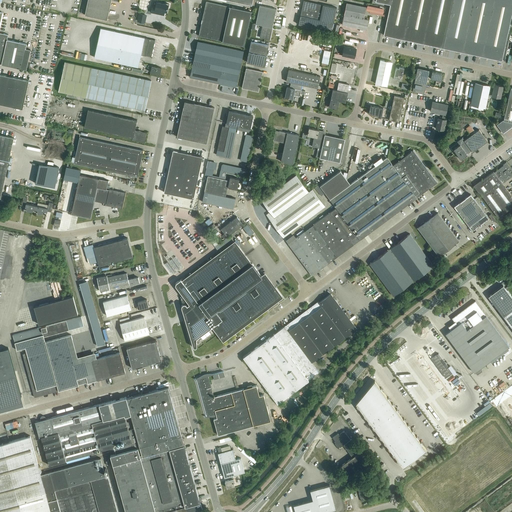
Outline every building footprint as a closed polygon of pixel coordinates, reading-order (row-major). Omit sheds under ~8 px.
[(87,0),(85,15),(107,20),(111,0),(87,0)] [(390,5),(384,35),(498,60),(502,61),(504,51),(511,9),(511,0),(375,0),(376,1),(390,5)] [(252,11),(206,1),(202,20),(202,19),(201,23),(199,36),(244,46),(252,11)] [(302,10),(298,25),(324,30),(325,28),(332,30),(337,8),(304,1),(302,7),(300,6),(300,9),(302,10)] [(151,12),(162,15),(163,11),(166,12),(167,7),(168,8),(169,4),(166,4),(166,5),(157,3),(155,9),(152,9),(151,12)] [(369,20),(364,19),(366,7),(346,3),(342,25),(367,30),(369,20)] [(255,24),(256,24),(262,26),(260,38),(269,40),(276,9),(260,5),(255,24)] [(368,6),(367,11),(369,11),(369,13),(374,14),(375,13),(383,14),(384,9),(368,6)] [(7,39),(8,35),(0,32),(0,25),(3,13),(0,12),(0,63),(4,65),(21,69),(26,70),(31,50),(26,49),(27,44),(7,39)] [(138,21),(145,23),(146,16),(139,14),(138,21)] [(94,58),(138,67),(141,55),(151,57),(155,40),(145,38),(100,28),(94,58)] [(193,69),(192,77),(207,80),(207,76),(209,76),(208,80),(219,83),(236,87),(242,60),(244,51),(198,41),(193,60),(192,65),(194,66),(193,69)] [(247,62),(255,64),(264,65),(265,60),(266,56),(268,46),(251,42),(247,62)] [(342,55),(354,58),(356,49),(355,49),(352,48),(351,48),(344,47),(342,55)] [(329,59),(331,52),(324,50),(322,63),(328,64),(329,59)] [(375,83),(387,86),(392,62),(380,60),(375,83)] [(58,92),(145,110),(151,80),(65,62),(58,92)] [(148,65),(148,67),(151,68),(150,72),(160,74),(161,68),(148,65)] [(396,68),(394,79),(397,79),(398,75),(402,76),(404,68),(399,67),(399,69),(396,68)] [(242,88),(258,91),(263,72),(246,68),(242,88)] [(410,91),(412,91),(424,94),(428,77),(431,77),(430,79),(441,81),(443,73),(432,71),(432,72),(429,72),(429,70),(417,68),(415,80),(412,79),(410,91)] [(292,83),(291,86),(290,86),(290,87),(287,87),(285,97),(293,99),(294,95),(300,96),(302,85),(318,88),(320,76),(289,70),(286,81),(292,83)] [(0,104),(22,109),(28,80),(0,74),(0,104)] [(347,92),(349,84),(339,82),(337,90),(333,89),(329,107),(337,109),(339,101),(345,102),(348,92),(347,92)] [(490,88),(490,87),(475,84),(470,105),(485,108),(489,92),(493,93),(492,93),(500,95),(502,86),(495,85),(494,88),(490,88)] [(511,88),(510,88),(503,121),(503,120),(497,125),(503,133),(511,126),(511,88)] [(389,120),(399,122),(404,97),(394,95),(389,120)] [(177,137),(206,143),(214,108),(185,101),(177,137)] [(436,129),(444,130),(446,120),(445,119),(446,114),(448,105),(432,102),(430,111),(443,114),(442,119),(438,118),(436,129)] [(378,117),(381,118),(383,108),(370,105),(369,114),(378,116),(378,117)] [(84,127),(133,138),(132,140),(145,143),(147,133),(135,130),(137,120),(88,110),(84,127)] [(217,150),(223,151),(229,124),(238,126),(237,130),(250,132),(253,116),(246,114),(229,111),(225,127),(222,126),(217,150)] [(460,145),(453,150),(461,160),(467,155),(467,154),(471,151),(473,152),(487,141),(479,129),(475,132),(470,125),(466,128),(471,135),(464,140),(462,138),(457,142),(460,145)] [(319,130),(309,128),(307,136),(314,137),(312,147),(322,149),(320,158),(340,162),(345,139),(325,135),(325,133),(324,131),(319,130)] [(281,162),(293,164),(299,135),(287,132),(287,133),(276,131),(273,140),(285,143),(281,162)] [(247,161),(253,134),(246,133),(240,159),(247,161)] [(0,200),(14,138),(0,134),(0,200)] [(137,177),(143,150),(80,136),(74,163),(137,177)] [(313,224),(314,225),(337,257),(354,245),(353,244),(437,183),(413,150),(404,157),(403,155),(400,157),(402,159),(393,165),(387,157),(375,166),(373,163),(368,167),(370,169),(350,184),(340,171),(320,186),(324,191),(336,208),(313,224)] [(173,151),(163,193),(193,200),(202,158),(173,151)] [(479,192),(498,218),(511,207),(511,196),(502,184),(511,176),(511,169),(506,162),(503,165),(494,172),(493,172),(477,184),(482,190),(479,192)] [(63,179),(78,183),(80,175),(81,170),(66,167),(63,179)] [(53,192),(57,173),(38,168),(34,188),(53,192)] [(122,209),(125,192),(109,189),(109,190),(97,187),(99,179),(80,175),(71,214),(91,218),(94,201),(106,203),(106,205),(122,209)] [(270,212),(267,215),(283,237),(325,206),(312,189),(308,192),(296,175),(262,201),(270,212)] [(235,198),(226,196),(228,186),(237,189),(240,179),(230,177),(229,180),(208,176),(202,202),(233,208),(235,198)] [(320,186),(319,184),(315,187),(320,194),(324,191),(320,186)] [(472,231),(473,231),(476,229),(475,229),(489,219),(471,194),(454,207),(472,231)] [(36,206),(35,209),(37,210),(38,214),(43,213),(43,211),(47,212),(47,211),(51,212),(53,203),(49,203),(48,208),(36,206)] [(418,228),(440,258),(445,254),(444,252),(459,241),(438,213),(424,223),(423,222),(421,224),(421,225),(418,228)] [(237,217),(221,229),(227,237),(243,225),(237,217)] [(243,226),(250,235),(254,231),(247,223),(243,226)] [(337,257),(314,225),(304,232),(304,231),(288,243),(312,275),(328,263),(337,257)] [(217,228),(212,232),(215,236),(220,233),(217,228)] [(370,264),(393,296),(434,266),(410,234),(370,264)] [(94,247),(99,267),(132,258),(133,257),(128,238),(94,247)] [(251,264),(235,242),(182,281),(181,279),(176,282),(176,283),(175,284),(175,285),(176,286),(184,296),(181,298),(182,301),(183,304),(182,305),(182,306),(181,306),(181,307),(181,308),(193,346),(193,347),(194,347),(194,348),(195,348),(196,348),(196,347),(197,347),(197,346),(197,338),(212,327),(223,342),(223,341),(282,297),(265,274),(262,277),(252,264),(251,264)] [(97,278),(100,291),(110,289),(109,287),(129,283),(129,285),(140,283),(138,277),(128,280),(127,273),(107,277),(107,275),(97,278)] [(87,281),(79,284),(97,346),(105,344),(87,281)] [(488,296),(511,328),(511,297),(503,285),(488,296)] [(308,380),(318,372),(311,362),(357,329),(343,310),(331,294),(319,302),(318,301),(306,310),(243,357),(278,404),(309,381),(308,380)] [(103,302),(107,316),(128,310),(131,310),(127,295),(103,302)] [(34,307),(39,325),(78,314),(73,296),(34,307)] [(148,302),(147,299),(138,302),(139,306),(137,306),(138,310),(149,307),(149,306),(150,305),(149,302),(148,302)] [(446,334),(474,373),(509,346),(475,301),(452,318),(457,325),(446,334)] [(81,317),(13,335),(17,350),(25,348),(31,346),(30,339),(44,335),(44,337),(84,326),(81,317)] [(129,317),(119,320),(120,323),(125,341),(137,337),(132,320),(130,321),(129,317)] [(144,317),(132,320),(137,337),(149,334),(144,317)] [(26,357),(24,358),(34,397),(51,393),(51,392),(58,390),(58,391),(78,385),(79,385),(78,385),(87,382),(88,383),(97,380),(91,360),(73,365),(67,342),(73,340),(71,335),(31,346),(25,348),(28,357),(26,357)] [(127,348),(132,369),(162,361),(156,340),(127,348)] [(0,411),(24,405),(8,348),(0,350),(0,411)] [(119,352),(106,356),(111,377),(126,372),(121,352),(119,352)] [(453,373),(439,354),(431,359),(446,378),(453,373)] [(100,358),(91,360),(97,380),(111,377),(106,356),(100,358)] [(454,382),(456,386),(464,382),(462,378),(463,377),(459,369),(455,372),(459,379),(454,382)] [(213,374),(214,380),(225,377),(223,372),(213,374)] [(197,379),(207,416),(216,414),(217,418),(214,419),(218,435),(254,426),(271,421),(264,394),(259,396),(256,385),(244,389),(243,389),(214,397),(214,395),(213,395),(208,376),(197,379)] [(360,409),(403,467),(427,450),(383,392),(375,380),(356,403),(360,409)] [(134,427),(140,446),(181,435),(168,387),(134,396),(139,414),(140,414),(143,425),(134,427)] [(309,397),(305,391),(301,394),(305,400),(309,397)] [(134,396),(126,398),(134,427),(143,425),(140,414),(139,414),(134,396)] [(115,452),(116,453),(140,446),(134,427),(126,398),(126,397),(51,418),(35,422),(39,437),(41,437),(49,465),(114,447),(114,448),(113,449),(114,452),(115,452)] [(352,457),(340,467),(349,479),(370,463),(352,439),(350,440),(344,431),(339,435),(338,433),(333,437),(336,443),(335,444),(338,449),(343,445),(352,457)] [(140,446),(116,453),(110,455),(125,511),(167,511),(201,503),(200,502),(184,444),(184,445),(181,435),(140,446)] [(54,511),(60,510),(60,511),(117,511),(108,476),(105,476),(101,458),(57,470),(41,475),(30,436),(9,442),(4,443),(2,444),(0,444),(0,511),(54,511)] [(241,458),(236,460),(233,449),(229,450),(222,452),(219,453),(218,453),(224,478),(228,477),(229,480),(225,481),(227,488),(234,486),(234,482),(235,482),(234,479),(233,476),(245,472),(241,458)] [(241,453),(254,464),(257,461),(244,450),(241,453)] [(297,504),(293,505),(295,511),(327,511),(336,510),(330,485),(321,488),(310,491),(313,500),(312,500),(307,502),(302,503),(297,504)]
